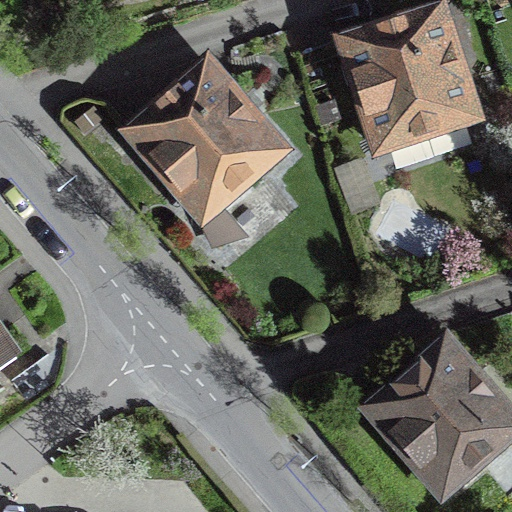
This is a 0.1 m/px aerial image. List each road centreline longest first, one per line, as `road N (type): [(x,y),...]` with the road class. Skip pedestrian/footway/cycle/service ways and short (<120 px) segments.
road 1 (residential): [(0,107),(329,0)]
road 2 (residential): [(207,382),(511,284)]
road 3 (residential): [(0,127),(174,340)]
road 4 (residential): [(0,464),(174,340)]
road 5 (residential): [(207,382),(322,511)]
